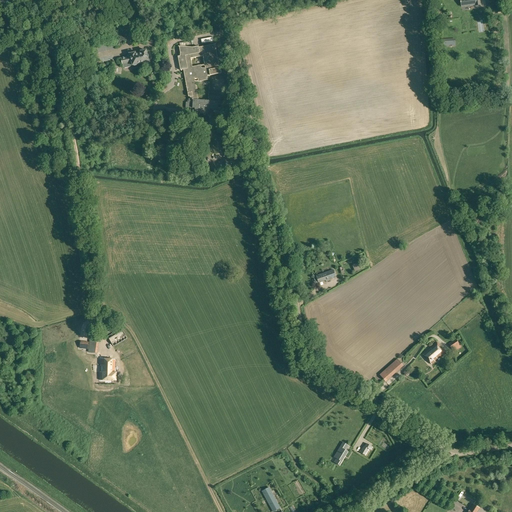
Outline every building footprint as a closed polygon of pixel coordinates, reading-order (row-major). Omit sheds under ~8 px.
[(195,83),(207,80),(206,77),(221,74),(220,68),(219,68),(215,45),(208,46),(208,45),(202,46),(179,47),(181,56),(178,57),(181,70),(183,70),(188,97),(190,97),(190,99),(189,99),(188,102),(186,102),(186,108),(195,108),(194,114),(207,115),(208,110),(218,110),(218,105),(221,105),(221,96),(208,95),(208,100),(198,100),(197,92),(196,86),(195,86),(195,83)] [(123,68),(125,68),(130,67),(131,66),(132,65),(133,65),(134,66),(136,66),(137,64),(144,63),(145,64),(147,63),(148,62),(149,62),(146,50),(141,52),(141,54),(136,55),(135,53),(130,54),(130,55),(127,55),(128,57),(121,58),(122,65),(123,65),(123,68)] [(352,265),(355,272),(360,270),(360,268),(361,267),(360,264),(358,265),(358,263),(352,265)] [(318,282),(325,280),(326,281),(336,277),(333,270),(316,276),(316,277),(314,279),(315,282),(318,282)] [(107,336),(113,347),(128,339),(121,328),(107,336)] [(88,352),(97,353),(99,338),(90,337),(88,352)] [(448,344),(454,352),(461,347),(456,339),(448,344)] [(79,348),(88,350),(89,342),(80,341),(79,348)] [(423,354),(432,365),(435,362),(434,361),(445,352),(442,348),(441,349),(439,347),(440,346),(437,342),(423,354)] [(100,380),(116,380),(116,372),(115,372),(115,359),(101,359),(101,372),(100,372),(100,380)] [(383,378),(386,381),(404,366),(401,363),(397,359),(379,373),(383,378)] [(356,429),(354,429),(352,433),(362,438),(367,428),(369,429),(371,426),(362,422),(360,425),(358,424),(356,429)] [(343,431),(335,427),(327,443),(332,445),(326,457),(335,462),(344,442),(339,439),(343,431)] [(344,443),(337,458),(340,460),(338,464),(343,467),(350,452),(347,450),(350,445),(344,443)] [(363,453),(368,457),(374,448),(370,444),(363,453)] [(295,499),(281,473),(271,478),(285,504),(295,499)] [(278,511),(282,510),(271,487),(263,491),(273,511),(274,511),(275,511),(278,511)]
